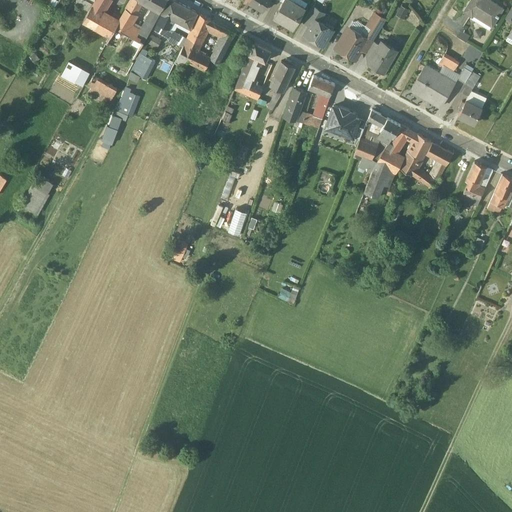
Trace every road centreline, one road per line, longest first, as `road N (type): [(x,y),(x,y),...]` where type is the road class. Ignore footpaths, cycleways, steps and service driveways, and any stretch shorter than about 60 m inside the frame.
road 1 (residential): [(511,170),(189,0)]
road 2 (track): [(422,511),(511,322)]
